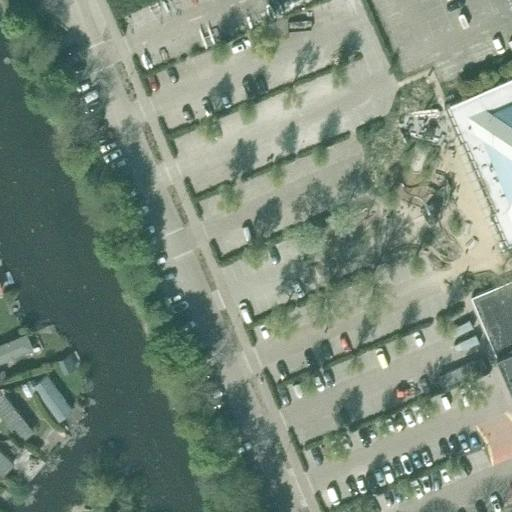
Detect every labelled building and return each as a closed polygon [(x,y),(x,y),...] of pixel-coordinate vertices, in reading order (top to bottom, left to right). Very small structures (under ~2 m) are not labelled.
[(463,140),(472,161),(493,210),(491,211),(507,247),(511,244),(511,76),(446,105),(461,141),(463,140)] [(511,277),(483,290),(471,295),(511,390),(511,277)] [(32,323),(0,334),(0,353),(38,340),(32,323)] [(37,375),(60,412),(75,403),(53,366),(37,375)] [(0,400),(24,433),(38,422),(7,382),(0,387),(0,400)] [(0,460),(6,466),(23,449),(0,427),(0,460)]
